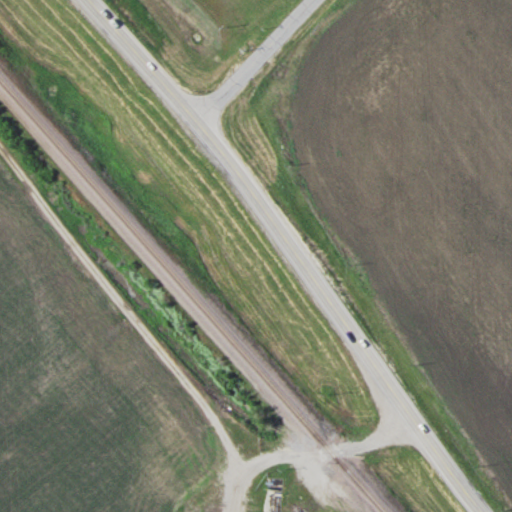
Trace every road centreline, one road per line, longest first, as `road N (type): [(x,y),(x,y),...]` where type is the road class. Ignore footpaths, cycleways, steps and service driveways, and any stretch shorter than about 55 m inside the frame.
road 1 (secondary): [(480,511),(199,122),(91,0)]
road 2 (residential): [(199,122),(319,0)]
